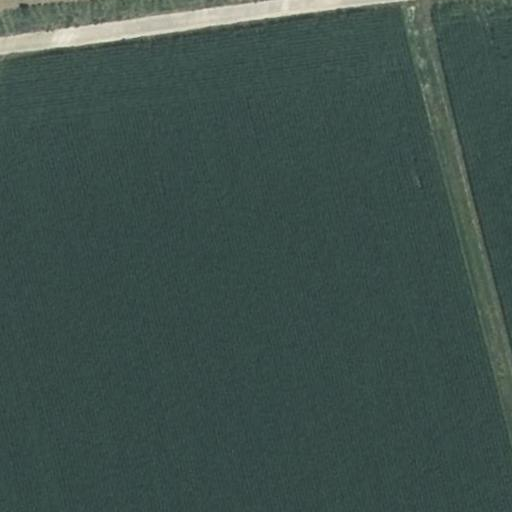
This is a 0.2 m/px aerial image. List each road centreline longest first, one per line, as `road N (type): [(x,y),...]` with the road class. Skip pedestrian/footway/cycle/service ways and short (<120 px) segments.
road 1 (track): [(511,373),(416,0)]
road 2 (track): [(0,47),(338,0)]
